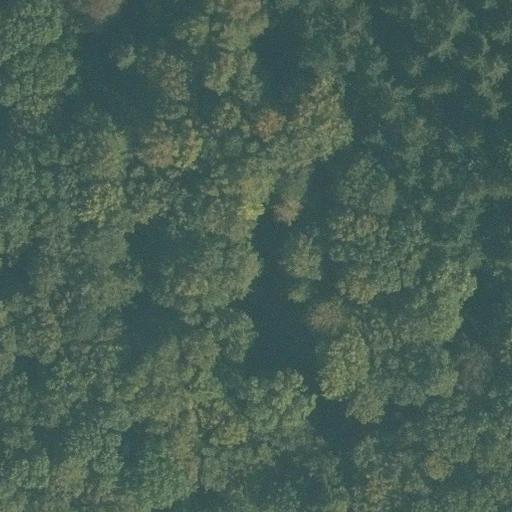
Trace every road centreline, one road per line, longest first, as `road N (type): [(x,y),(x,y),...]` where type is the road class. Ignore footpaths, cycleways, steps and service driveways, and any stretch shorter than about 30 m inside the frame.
road 1 (track): [(80,511),(319,420)]
road 2 (track): [(319,420),(511,505)]
road 3 (track): [(319,420),(511,341)]
road 4 (track): [(511,139),(409,0)]
